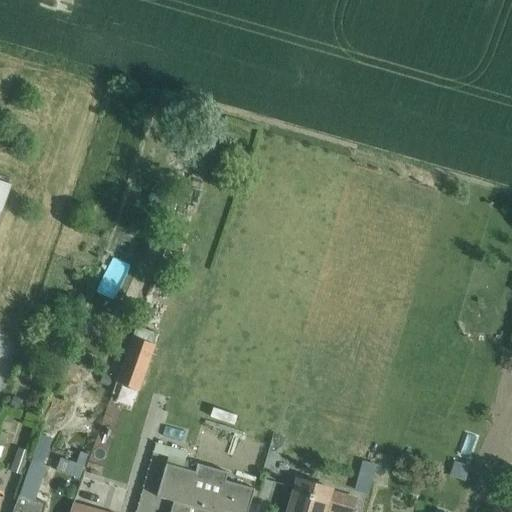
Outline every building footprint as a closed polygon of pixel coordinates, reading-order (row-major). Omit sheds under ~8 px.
[(0,181),(0,213),(10,185),(0,181)] [(131,338),(116,383),(138,391),(154,346),(131,338)] [(9,472),(23,476),(30,453),(17,448),(9,472)] [(246,511),(253,489),(224,481),(226,473),(197,464),(194,472),(165,464),(155,497),(172,502),(169,511),(246,511)] [(40,511),(44,504),(32,500),(40,477),(33,475),(35,468),(28,466),(11,511),(40,511)] [(358,486),(370,487),(372,474),(360,472),(358,486)] [(323,511),(324,510),(330,511),(350,511),(354,499),(329,492),(330,490),(297,480),(287,511),(323,511)] [(103,511),(90,508),(71,503),(68,511),(103,511)]
